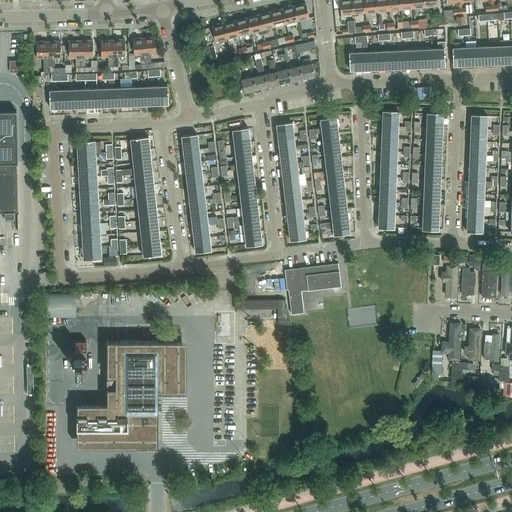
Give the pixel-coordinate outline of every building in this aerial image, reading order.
[(345,14),(353,14),(351,0),(339,0),(341,15),(345,14)] [(363,0),(351,0),(353,14),(365,12),(363,0)] [(363,0),(365,12),(377,11),(375,0),(363,0)] [(387,0),(375,0),(377,11),(389,10),(387,0)] [(399,0),(387,0),(389,10),(400,9),(399,0)] [(411,0),(399,0),(400,9),(412,8),(411,0)] [(305,3),(293,6),(297,20),(309,17),(305,3)] [(444,26),(444,22),(445,21),(443,4),(437,5),(437,6),(436,6),(438,22),(438,26),(444,26)] [(293,6),(282,9),(285,23),(297,20),(293,6)] [(282,9),(270,12),(274,26),(285,23),(282,9)] [(270,12),(258,15),(262,29),(263,33),(268,32),(267,28),(274,26),(270,12)] [(258,15),(247,18),(251,32),(257,31),(258,35),(263,33),(262,29),(258,15)] [(354,22),(355,32),(367,31),(366,24),(362,25),(362,23),(359,23),(358,15),(354,15),(354,22)] [(247,18),(235,21),(239,35),(240,37),(243,37),(243,34),(251,32),(247,18)] [(235,21),(224,24),(227,38),(235,37),(235,40),(240,39),(240,37),(239,35),(235,21)] [(355,32),(354,22),(346,23),(346,28),(342,29),(342,34),(355,32)] [(224,24),(212,27),(216,41),(227,38),(224,24)] [(146,63),(151,62),(150,53),(156,53),(154,37),(153,37),(152,36),(149,36),(148,37),(144,38),(146,56),(146,63)] [(140,54),(141,56),(141,63),(146,63),(146,56),(144,38),(140,38),(138,37),(136,38),(134,39),(133,39),(135,55),(140,54)] [(108,56),(108,66),(113,65),(113,40),(108,40),(107,39),(104,39),(103,40),(101,40),(101,56),(108,56)] [(118,65),(118,56),(125,56),(125,40),(123,40),(122,39),(119,39),(118,40),(113,40),(113,65),(118,65)] [(276,39),(266,41),(268,47),(278,45),(276,39)] [(37,57),(43,57),(43,72),(49,72),(49,41),(44,41),(42,40),(39,40),(39,42),(36,42),(37,57)] [(61,57),(61,56),(61,53),(61,45),(60,41),(58,41),(57,40),(54,40),(53,41),(49,41),(49,72),(52,72),(54,72),(54,66),(53,57),(61,57)] [(69,41),(69,56),(69,57),(76,57),(76,66),(81,66),(81,41),(76,41),(75,40),(72,40),(71,41),(69,41)] [(81,66),(86,66),(86,57),(93,56),(93,41),(90,41),(89,40),(87,40),(86,41),(81,41),(81,66)] [(295,44),(297,52),(316,47),(314,40),(295,44)] [(500,45),(488,46),(489,64),(501,63),(500,45)] [(511,45),(500,45),(501,63),(511,62),(511,53),(511,45)] [(476,46),(465,47),(465,65),(477,64),(476,46)] [(488,46),(476,46),(477,64),(489,64),(488,46)] [(454,47),(452,47),(453,65),(465,65),(465,47),(460,47),(454,47)] [(432,48),(420,49),(421,67),(433,66),(432,48)] [(444,48),(432,48),(433,66),(445,66),(444,48)] [(408,49),(397,50),(398,68),(409,67),(408,49)] [(420,49),(408,49),(409,67),(421,67),(420,49)] [(397,50),(385,51),(386,68),(398,68),(397,50)] [(373,51),(362,52),(362,69),(374,69),(373,51)] [(385,51),(373,51),(374,69),(386,68),(385,51)] [(362,52),(349,52),(350,70),(362,69),(362,52)] [(12,69),(21,69),(21,57),(11,57),(12,69)] [(300,65),(303,77),(315,74),(312,62),(311,62),(310,58),(303,60),(304,64),(300,65)] [(250,65),(250,66),(252,76),(253,76),(256,88),(268,85),(265,73),(264,73),(262,64),(260,59),(255,60),(255,63),(250,65)] [(270,72),(265,73),(268,85),(279,83),(276,70),(273,59),(267,60),(270,72)] [(300,65),(288,68),(291,80),(303,77),(300,65)] [(288,68),(276,70),(279,83),(291,80),(288,68)] [(41,75),(33,75),(33,84),(41,83),(41,75)] [(252,76),(241,79),(244,91),(256,88),(253,76),(252,76)] [(85,89),(84,89),(85,107),(96,106),(96,88),(97,88),(97,84),(85,84),(85,89)] [(154,86),(142,87),(143,104),(155,104),(154,86)] [(167,86),(154,86),(155,104),(168,103),(168,96),(167,89),(167,86)] [(119,87),(107,88),(108,106),(120,105),(119,87)] [(131,87),(119,87),(120,105),(131,105),(131,87)] [(142,87),(131,87),(131,105),(143,104),(142,87)] [(97,88),(96,88),(96,106),(108,106),(107,88),(97,88)] [(72,89),(61,90),(61,107),(73,107),(72,89)] [(84,89),(72,89),(73,107),(85,107),(84,89)] [(51,90),(49,90),(50,108),(61,107),(61,90),(51,90)] [(0,303),(0,304),(0,303),(0,293),(0,289),(0,212),(4,213),(4,218),(5,218),(13,218),(14,218),(14,213),(17,213),(18,212),(17,162),(16,111),(0,110),(0,303)] [(383,110),(382,125),(398,125),(398,111),(383,110)] [(427,114),(426,126),(442,127),(443,113),(427,112),(427,114)] [(471,114),(471,128),(486,129),(487,115),(471,114)] [(321,128),(315,128),(315,133),(322,132),(338,131),(336,117),(320,118),(320,120),(321,128)] [(292,122),(276,124),(278,138),(293,136),(292,123),(292,122)] [(382,125),(381,138),(397,138),(398,125),(382,125)] [(426,127),(426,139),(442,139),(442,127),(426,126),(426,127)] [(248,127),(232,129),(232,130),(234,143),(250,142),(248,127)] [(471,128),(470,141),(486,142),(486,129),(471,128)] [(338,131),(322,132),(323,145),(339,143),(338,131)] [(197,134),(181,136),(183,149),(199,147),(197,135),(197,134)] [(293,136),(278,138),(279,150),(295,149),(294,144),(293,136)] [(148,137),(130,139),(130,140),(132,151),(149,149),(148,137)] [(381,138),(381,150),(397,151),(397,138),(381,138)] [(426,139),(425,151),(441,152),(442,139),(426,139)] [(95,140),(77,141),(77,153),(95,152),(95,141),(95,140)] [(470,141),(469,154),(485,154),(485,149),(486,142),(470,141)] [(250,142),(234,143),(235,156),(251,154),(250,142)] [(339,143),(323,145),(325,158),(340,156),(339,143)] [(199,147),(183,149),(184,161),(200,160),(199,147)] [(149,149),(132,151),(133,163),(151,161),(149,149)] [(295,149),(279,150),(281,163),(296,161),(295,149)] [(381,150),(381,163),(396,164),(397,151),(381,150)] [(425,151),(425,164),(440,165),(441,152),(425,151)] [(95,152),(77,153),(78,165),(96,164),(95,152)] [(236,165),(230,165),(231,170),(237,169),(253,167),(251,154),(235,156),(236,165)] [(469,154),(469,167),(485,167),(485,159),(485,154),(469,154)] [(340,156),(325,158),(326,171),(342,169),(340,156)] [(200,160),(184,161),(186,174),(202,172),(200,160)] [(151,161),(133,163),(134,175),(152,173),(151,161)] [(296,161),(281,163),(282,176),(298,174),(297,167),(301,167),(304,166),(304,165),(303,161),(296,161)] [(381,163),(380,176),(396,176),(396,164),(381,163)] [(96,164),(78,165),(79,177),(97,176),(96,164)] [(425,164),(424,177),(440,177),(440,165),(425,164)] [(253,167),(237,169),(239,182),(254,180),(254,179),(253,167)] [(469,167),(468,180),(484,180),(485,167),(469,167)] [(342,169),(326,171),(328,183),(343,182),(342,169)] [(202,172),(186,174),(187,187),(203,185),(202,172)] [(152,173),(134,175),(136,185),(153,183),(152,173)] [(305,173),(298,174),(299,187),(306,186),(306,181),(305,173)] [(298,174),(282,176),(284,189),(299,187),(298,174)] [(97,176),(79,177),(79,189),(97,188),(97,187),(97,176)] [(380,176),(380,188),(395,189),(396,176),(380,176)] [(424,177),(424,189),(439,190),(440,177),(424,177)] [(254,180),(239,182),(240,194),(256,193),(254,180)] [(468,180),(468,192),(484,193),(484,188),(492,188),(492,185),(491,185),(491,180),(484,180),(468,180)] [(328,183),(321,184),(322,189),(328,188),(329,196),(345,194),(343,182),(328,183)] [(153,183),(136,185),(136,192),(137,197),(154,195),(153,183)] [(203,185),(187,187),(188,193),(189,199),(205,198),(203,185)] [(299,187),(284,189),(285,201),(301,200),(299,187)] [(97,188),(79,189),(80,200),(98,199),(97,188)] [(380,188),(379,201),(395,202),(395,189),(380,188)] [(424,189),(423,202),(439,203),(439,190),(424,189)] [(468,192),(467,205),(483,206),(484,193),(468,192)] [(256,193),(240,194),(241,200),(242,207),(257,205),(257,204),(256,193)] [(345,194),(329,196),(331,209),(346,207),(345,194)] [(154,195),(137,197),(138,208),(156,206),(154,195)] [(205,198),(189,199),(191,212),(206,210),(205,198)] [(98,199),(80,200),(81,211),(98,211),(98,199)] [(301,200),(285,201),(287,214),(302,212),(301,200)] [(379,201),(379,213),(394,214),(395,202),(379,201)] [(423,202),(423,215),(438,215),(439,203),(423,202)] [(257,205),(242,207),(243,220),(259,218),(259,217),(257,205)] [(467,205),(467,218),(483,219),(483,206),(467,205)] [(156,206),(138,208),(139,220),(157,218),(156,206)] [(346,207),(331,209),(332,222),(348,220),(346,207)] [(206,210),(191,212),(192,225),(208,223),(206,210)] [(98,211),(81,211),(81,223),(99,222),(98,211)] [(302,212),(287,214),(288,227),(304,225),(302,212)] [(379,213),(378,227),(394,228),(394,227),(394,214),(379,213)] [(422,228),(422,229),(438,230),(438,215),(423,215),(422,228)] [(157,218),(139,220),(141,231),(158,229),(157,218)] [(259,218),(243,220),(245,233),(260,231),(259,218)] [(467,218),(466,231),(482,232),(482,230),(483,219),(467,218)] [(332,222),(326,222),(327,228),(333,227),(334,234),(334,235),(349,233),(348,220),(332,222)] [(99,222),(81,223),(82,235),(100,234),(100,228),(99,223),(99,222)] [(208,223),(192,225),(194,238),(209,236),(209,231),(208,223)] [(304,225),(288,227),(290,240),(305,238),(305,237),(304,225)] [(158,229),(141,231),(142,244),(160,242),(159,234),(158,229)] [(260,231),(245,233),(246,244),(246,245),(246,246),(262,244),(260,231)] [(100,234),(82,235),(83,246),(100,245),(100,234)] [(209,236),(194,238),(195,252),(211,250),(211,249),(211,248),(209,236)] [(160,242),(142,244),(143,255),(143,256),(161,254),(160,242)] [(100,245),(83,246),(83,259),(101,258),(101,256),(100,245)] [(468,263),(468,264),(474,264),(473,270),(477,270),(479,270),(479,269),(479,267),(480,255),(469,255),(468,263)] [(115,257),(103,257),(104,265),(116,264),(115,257)] [(291,314),(304,312),(301,290),(341,286),(338,263),(284,269),(287,292),(288,292),(291,314)] [(456,268),(445,268),(444,299),(455,299),(456,268)] [(469,269),(462,268),(461,293),(468,293),(468,284),(474,284),(474,271),(469,271),(469,269)] [(509,271),(500,271),(500,297),(508,298),(508,292),(511,292),(511,274),(509,274),(509,271)] [(495,300),(496,274),(482,273),(481,299),(495,300)] [(45,293),(45,316),(75,316),(75,292),(45,293)] [(277,299),(234,300),(234,309),(277,308),(277,299)] [(460,361),(461,323),(449,323),(448,342),(441,342),(441,354),(447,354),(447,361),(460,361)] [(479,362),(481,329),(468,329),(468,347),(463,347),(463,355),(467,355),(467,361),(479,362)] [(498,363),(500,335),(491,334),(491,336),(484,336),(484,343),(483,343),(483,355),(483,361),(490,361),(490,362),(498,363)] [(76,435),(76,446),(157,446),(157,435),(157,411),(161,411),(161,406),(157,406),(157,391),(181,391),(186,391),(186,340),(181,340),(161,340),(106,340),(106,403),(102,403),(76,403),(76,407),(76,411),(76,435)] [(75,341),(75,361),(75,371),(87,371),(87,357),(86,357),(86,341),(75,341)] [(490,362),(482,362),(481,380),(490,380),(490,362)] [(441,364),(433,364),(432,373),(440,373),(441,364)] [(451,368),(450,382),(459,382),(460,368),(452,368),(451,368)] [(500,375),(499,380),(508,381),(508,371),(500,370),(500,375)] [(422,373),(413,385),(417,387),(425,376),(422,373)] [(469,375),(468,385),(479,385),(480,376),(469,375)] [(511,382),(504,382),(503,396),(511,396),(511,382)]
